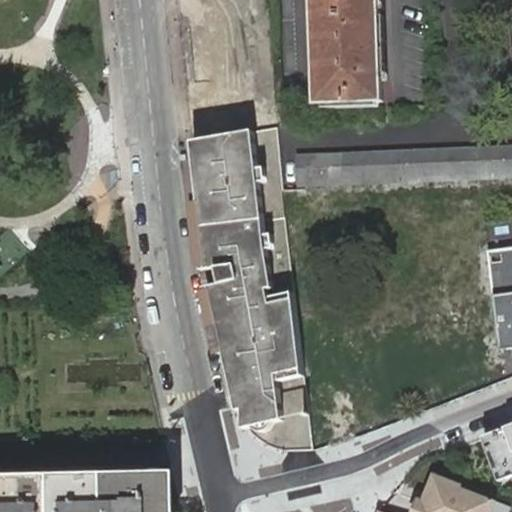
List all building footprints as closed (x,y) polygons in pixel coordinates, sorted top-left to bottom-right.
[(327,64),(319,64),(320,105),(385,103),(383,61),(383,52),(381,0),(316,0),(318,40),(318,54),(327,54),(327,64)] [(228,45),(233,74),(271,67),(266,39),(228,45)] [(318,54),(319,64),(327,64),(327,54),(318,54)] [(315,451),(299,325),(290,245),(286,220),(283,191),(285,191),(284,186),(281,154),(279,128),(221,138),(195,143),(210,279),(233,374),(242,412),(242,415),(243,416),(243,417),(244,419),(244,421),(245,422),(246,424),(247,425),(247,427),(248,428),(249,429),(250,430),(251,432),(252,433),(253,435),(254,436),(256,437),(257,439),(258,440),(259,440),(261,442),(262,443),(264,443),(265,444),(267,445),(268,446),(269,446),(271,448),(272,448),(274,449),(276,449),(277,449),(279,450),(281,450),(282,450),(284,451),(285,451),(287,451),(315,451)] [(300,186),(511,177),(511,146),(299,155),(300,186)] [(511,348),(511,247),(488,250),(493,290),(498,326),(501,350),(511,348)] [(489,290),(473,293),(478,316),(494,313),(489,290)] [(458,296),(439,297),(440,319),(459,318),(458,296)] [(511,427),(492,435),(485,438),(501,483),(508,480),(511,478),(511,427)] [(0,511),(151,511),(150,469),(90,471),(74,471),(75,474),(0,475),(0,511)] [(421,502),(417,511),(507,511),(510,507),(437,479),(427,504),(421,502)]
